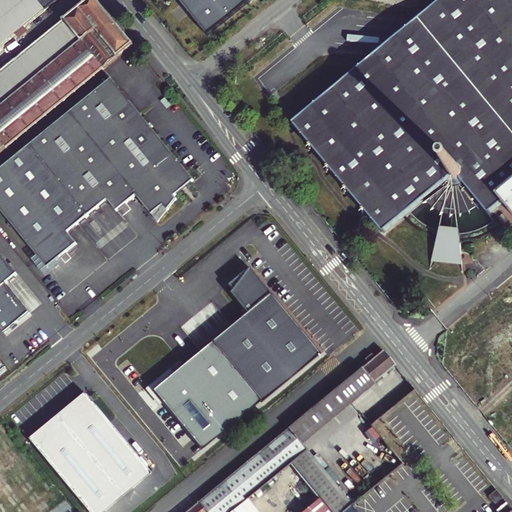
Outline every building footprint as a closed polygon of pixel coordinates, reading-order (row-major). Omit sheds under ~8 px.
[(97,0),(86,0),(0,70),(0,46),(57,0),(0,0),(0,153),(133,43),(97,0)] [(179,0),(208,34),(249,0),(179,0)] [(511,0),(441,0),(293,122),(308,140),(308,148),(309,149),(316,150),(326,162),(326,169),(327,170),(333,171),(344,184),(344,191),(345,192),(351,193),(361,205),(361,212),(362,214),(369,214),(384,232),(426,198),(429,201),(423,206),(426,209),(432,213),(436,215),(441,217),(445,218),(448,218),(452,218),(457,217),(460,216),(464,215),(467,212),(470,210),(466,205),(469,202),(483,219),(498,206),(511,223),(511,0)] [(111,78),(0,168),(0,210),(46,267),(76,243),(67,232),(106,199),(116,211),(135,195),(157,222),(176,199),(173,196),(193,180),(111,78)] [(432,244),(453,246),(453,238),(434,236),(432,244)] [(427,265),(454,267),(453,246),(432,244),(427,265)] [(0,249),(0,324),(6,333),(32,312),(8,283),(19,273),(0,249)] [(246,312),(211,341),(261,402),(320,354),(248,266),(246,270),(245,269),(227,284),(231,289),(229,292),(246,312)] [(332,511),(340,511),(351,504),(300,441),(394,365),(382,350),(374,357),(288,427),(197,501),(206,511),(228,511),(291,461),(332,511)] [(363,358),(365,361),(372,355),(370,353),(363,358)] [(165,375),(152,384),(155,388),(168,379),(165,375)] [(80,394),(24,440),(81,511),(101,511),(145,476),(80,394)] [(493,503),(501,497),(495,490),(487,496),(493,503)] [(206,511),(197,501),(193,504),(183,511),(206,511)] [(511,511),(511,510),(505,502),(495,511),(511,511)]
